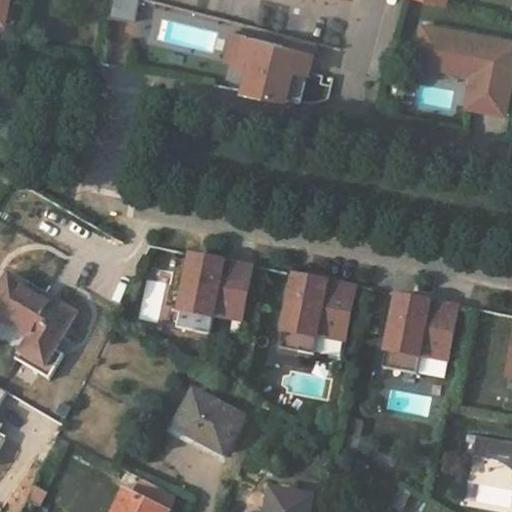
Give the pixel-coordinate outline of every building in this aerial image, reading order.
[(0,0),(0,20),(6,22),(9,0),(0,0)] [(139,0),(112,0),(109,17),(136,22),(139,0)] [(473,75),(469,96),(508,104),(511,81),(511,42),(423,26),(416,64),(473,75)] [(224,63),(248,68),(250,59),(240,57),(244,38),(229,35),(224,63)] [(248,68),(244,91),(287,99),(294,69),(309,73),(316,44),(285,36),(283,45),(244,38),(240,57),(250,59),(248,68)] [(309,73),(294,69),(287,99),(302,102),(309,73)] [(469,96),(467,106),(506,113),(508,104),(469,96)] [(256,269),(194,257),(180,330),(214,336),(217,317),(246,322),(256,269)] [(78,313),(10,274),(0,291),(0,318),(33,339),(18,364),(49,383),(63,358),(55,353),(78,313)] [(359,288),(297,277),(283,349),(317,356),(320,337),(348,342),(359,288)] [(461,308),(399,296),(386,369),(420,375),(424,356),(451,362),(461,308)] [(246,417),(196,390),(175,428),(225,455),(246,417)] [(477,437),(473,456),(488,459),(489,451),(491,439),(477,437)] [(511,443),(491,439),(489,451),(511,455),(511,443)] [(313,511),(317,498),(274,489),(269,511),(313,511)] [(166,511),(126,492),(115,511),(166,511)]
